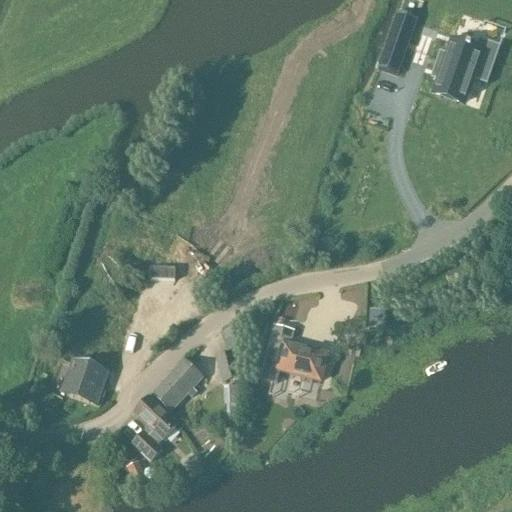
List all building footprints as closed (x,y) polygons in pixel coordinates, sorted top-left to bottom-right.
[(357,128),(345,159),(358,164),(373,132),(357,128)] [(420,149),(416,164),(422,166),(420,174),(437,178),(442,165),(451,168),(460,143),(446,137),(443,146),(428,141),(425,150),(420,149)] [(151,163),(131,222),(159,232),(179,173),(151,163)] [(88,315),(80,338),(116,350),(124,327),(88,315)] [(223,334),(229,355),(233,354),(237,379),(246,378),(246,352),(244,344),(242,322),(223,334)] [(326,357),(289,348),(293,332),(274,327),(267,352),(268,352),(260,381),(274,385),(277,372),(319,383),(326,357)] [(80,338),(72,363),(107,375),(116,350),(80,338)] [(222,384),(237,379),(233,354),(229,355),(215,359),(222,384)] [(150,396),(170,415),(202,381),(183,362),(150,396)] [(72,363),(61,395),(96,407),(98,400),(102,399),(104,392),(103,388),(107,375),(72,363)] [(228,388),(229,406),(243,405),(242,387),(228,388)] [(168,417),(170,415),(150,396),(133,414),(149,429),(131,446),(150,465),(162,452),(157,447),(178,426),(168,417)] [(138,463),(130,467),(143,494),(150,490),(138,463)]
